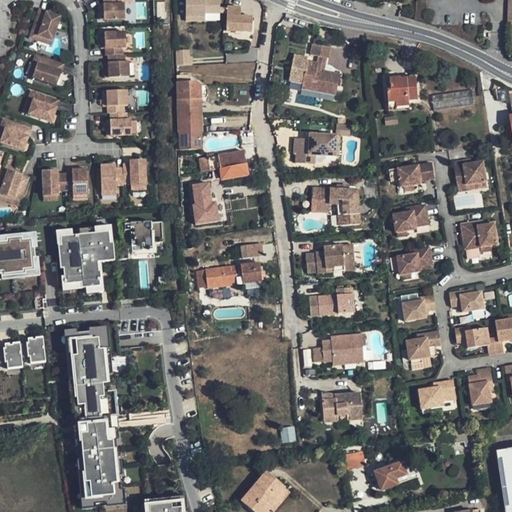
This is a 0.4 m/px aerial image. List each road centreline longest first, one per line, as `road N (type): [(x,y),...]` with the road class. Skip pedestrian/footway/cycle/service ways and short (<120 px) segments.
road 1 (residential): [(198,511),(162,315),(0,325)]
road 2 (residential): [(278,1),(261,106),(293,333)]
road 3 (residential): [(462,276),(440,290),(452,365),(511,355)]
road 4 (residential): [(462,276),(440,155),(419,158)]
road 5 (residential): [(278,1),(404,30)]
